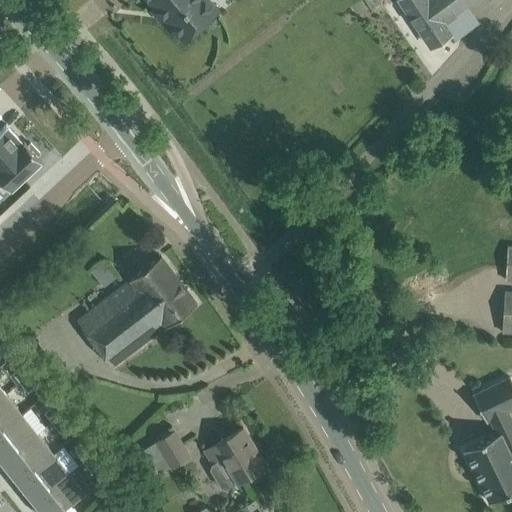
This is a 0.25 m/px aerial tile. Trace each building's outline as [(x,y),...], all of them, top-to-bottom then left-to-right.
[(148,0),(154,6),(165,18),(184,40),(186,39),(202,25),(219,10),(209,0),(148,0)] [(437,0),(400,0),(431,45),(450,32),(448,29),(435,10),(441,5),(437,0)] [(491,0),(437,0),(441,5),(435,10),(448,29),(491,0)] [(0,163),(24,142),(6,123),(0,129),(0,163)] [(24,142),(0,163),(0,191),(3,195),(42,159),(38,155),(41,152),(31,141),(28,143),(25,140),(24,142)] [(508,277),(511,277),(511,289),(508,289),(506,289),(503,331),(506,331),(511,331),(511,245),(508,245),(507,266),(506,277),(508,277)] [(89,310),(91,313),(79,322),(112,366),(165,325),(166,326),(197,302),(161,255),(89,310)] [(441,268),(409,282),(415,297),(447,282),(441,268)] [(3,348),(0,350),(0,356),(5,362),(11,357),(3,348)] [(19,368),(13,373),(20,382),(27,377),(19,368)] [(497,433),(464,449),(489,501),(511,489),(511,417),(508,410),(511,408),(511,380),(510,376),(474,393),(487,420),(490,419),(497,433)] [(27,377),(20,382),(28,391),(34,386),(27,377)] [(7,393),(0,398),(0,430),(22,412),(7,393)] [(45,412),(52,421),(53,421),(58,416),(51,407),(45,412)] [(22,412),(0,430),(0,458),(2,461),(38,432),(22,412)] [(53,421),(52,421),(60,431),(60,430),(66,426),(58,416),(53,421)] [(243,427),(205,450),(227,488),(266,465),(264,463),(263,464),(251,444),(253,443),(243,427)] [(156,442),(170,466),(189,455),(174,431),(156,442)] [(38,432),(2,461),(18,481),(54,452),(38,432)] [(77,451),(76,451),(84,460),(90,456),(82,446),(77,451)] [(54,452),(18,481),(34,501),(70,471),(54,452)] [(84,460),(88,466),(91,470),(97,465),(90,456),(84,460)] [(70,471),(34,501),(42,511),(61,511),(67,508),(87,492),(82,487),(70,471)] [(122,511),(114,499),(93,511),(122,511)] [(262,511),(255,499),(239,508),(240,511),(262,511)]
